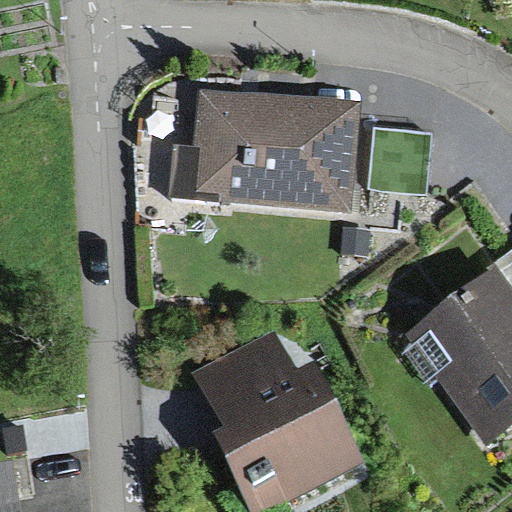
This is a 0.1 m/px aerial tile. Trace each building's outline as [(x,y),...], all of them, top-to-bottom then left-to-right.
[(244,91),(199,89),(195,142),(171,141),(168,199),(352,210),(359,98),(244,91)] [(434,133),(373,127),(366,189),(428,195),(434,133)] [(488,441),(511,423),(511,295),(492,269),(394,343),(428,387),(440,378),(488,441)] [(220,421),(213,430),(252,511),(361,459),(312,358),(294,367),(275,329),(194,368),(220,421)] [(19,511),(10,457),(0,459),(0,511),(19,511)]
